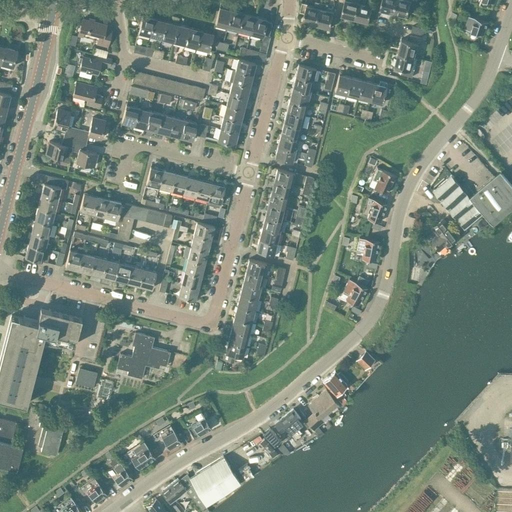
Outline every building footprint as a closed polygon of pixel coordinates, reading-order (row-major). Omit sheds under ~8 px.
[(344,0),(341,15),(355,19),(359,0),(352,0),(353,0),(351,0),(344,0)] [(359,0),(355,19),(368,22),(373,5),(365,3),(366,0),(359,0)] [(382,0),(380,9),(393,13),(396,0),(382,0)] [(396,0),(393,13),(407,16),(409,9),(415,11),(417,0),(396,0)] [(302,21),(316,25),(322,3),(315,1),(314,6),(307,4),(307,3),(302,2),(300,11),(305,12),(302,21)] [(316,25),(330,28),(334,11),(327,9),(328,4),(322,3),(316,25)] [(219,7),(215,24),(227,27),(231,10),(219,7)] [(231,10),(227,27),(238,30),(243,13),(231,10)] [(243,13),(238,30),(250,33),(254,16),(243,13)] [(484,34),(489,21),(469,14),(469,15),(465,28),(466,28),(484,34)] [(138,32),(150,35),(154,18),(142,15),(138,32)] [(254,16),(250,33),(262,36),(263,34),(268,35),(272,22),(266,21),(266,19),(254,16)] [(97,43),(108,46),(112,30),(105,28),(106,24),(82,18),(78,34),(98,39),(97,43)] [(150,35),(161,38),(166,21),(154,18),(150,35)] [(161,38),(173,41),(177,24),(166,21),(161,38)] [(173,41),(185,44),(189,27),(177,24),(173,41)] [(411,32),(423,35),(425,28),(413,25),(411,32)] [(185,44),(196,47),(201,30),(189,27),(185,44)] [(196,47),(208,50),(213,33),(201,30),(196,47)] [(398,52),(415,56),(418,43),(421,43),(422,37),(411,35),(409,40),(401,38),(398,52)] [(133,51),(145,54),(147,47),(135,44),(133,51)] [(1,63),(13,66),(17,49),(5,46),(1,63)] [(244,55),(256,58),(258,51),(246,48),(244,55)] [(401,74),(412,76),(414,70),(411,70),(415,56),(398,52),(394,66),(402,68),(401,74)] [(80,57),(79,61),(81,62),(79,69),(97,74),(100,63),(110,65),(112,59),(100,56),(94,54),(93,58),(83,55),(82,57),(80,57)] [(202,69),(209,70),(212,59),(205,57),(202,69)] [(235,70),(252,74),(255,62),(238,58),(235,69),(235,70)] [(295,75),(313,80),(316,68),(298,63),(295,75)] [(232,81),(249,86),(252,74),(235,70),(235,69),(232,69),(229,81),(232,81)] [(132,82),(138,83),(141,72),(134,70),(132,82)] [(325,83),(332,85),(335,73),(328,71),(325,83)] [(138,83),(143,85),(146,73),(141,72),(138,83)] [(143,85),(149,86),(152,75),(146,73),(143,85)] [(334,91),(346,94),(351,77),(339,74),(334,91)] [(149,86),(155,88),(158,76),(152,75),(149,86)] [(292,87),(310,91),(313,80),(295,75),(292,87)] [(155,88),(161,89),(164,78),(158,76),(155,88)] [(346,94),(358,97),(362,80),(351,77),(346,94)] [(161,89),(167,91),(170,79),(164,78),(161,89)] [(167,91),(172,92),(175,80),(170,79),(167,91)] [(0,87),(10,90),(12,84),(0,80),(0,87)] [(172,92),(178,94),(181,82),(175,80),(172,92)] [(358,97),(370,100),(374,83),(362,80),(358,97)] [(86,103),(99,107),(102,95),(95,93),(96,86),(76,81),(72,94),(88,98),(86,103)] [(229,93),(246,98),(249,86),(232,81),(229,93)] [(374,83),(370,100),(382,103),(386,86),(387,82),(380,81),(379,84),(374,83)] [(178,94),(184,95),(187,83),(181,82),(178,94)] [(184,95),(190,97),(193,85),(187,83),(184,95)] [(129,93),(141,96),(143,89),(131,85),(129,93)] [(190,97),(196,98),(199,86),(193,85),(190,97)] [(196,98),(202,100),(205,88),(199,86),(196,98)] [(289,98),(307,103),(310,91),(292,87),(289,98)] [(0,104),(7,106),(10,94),(0,91),(0,104)] [(226,105),(243,109),(246,98),(229,93),(226,105)] [(286,110),(304,115),(307,103),(289,98),(286,110)] [(121,121),(133,124),(138,107),(126,104),(121,121)] [(223,116),(240,121),(243,109),(226,105),(223,116)] [(133,124),(145,127),(149,110),(138,107),(133,124)] [(63,136),(75,139),(78,128),(67,125),(70,111),(57,108),(53,125),(65,129),(63,136)] [(145,127),(157,130),(161,113),(149,110),(145,127)] [(283,122),(301,126),(304,115),(286,110),(283,122)] [(157,130),(168,133),(173,116),(161,113),(157,130)] [(168,133),(180,136),(184,119),(173,116),(168,133)] [(220,128),(237,132),(240,121),(223,116),(220,128)] [(75,139),(86,142),(88,134),(100,137),(105,120),(92,117),(89,131),(78,128),(75,139)] [(180,136),(192,139),(196,122),(184,119),(180,136)] [(280,133),(298,138),(301,126),(283,122),(280,133)] [(197,135),(204,137),(207,125),(200,123),(197,135)] [(217,140),(234,144),(237,132),(220,128),(217,140)] [(277,145),(295,149),(298,138),(280,133),(277,145)] [(72,150),(75,139),(63,136),(61,144),(49,140),(46,153),(63,157),(62,160),(69,162),(72,150)] [(78,168),(89,171),(90,165),(93,165),(97,153),(84,149),(86,142),(75,139),(72,150),(78,152),(76,161),(79,162),(78,168)] [(274,157),(292,161),(295,149),(277,145),(274,157)] [(366,156),(370,161),(376,157),(373,152),(366,156)] [(304,164),(311,166),(314,154),(307,153),(304,164)] [(150,166),(146,183),(158,187),(163,169),(150,166)] [(374,187),(387,193),(395,174),(377,166),(371,180),(376,181),(374,187)] [(274,180),(291,184),(294,172),(277,168),(274,180)] [(163,169),(158,187),(171,190),(175,172),(163,169)] [(452,174),(434,190),(465,226),(483,211),(494,223),(511,207),(511,182),(502,171),(471,197),(452,174)] [(175,172),(171,190),(183,193),(187,175),(175,172)] [(187,175),(183,193),(195,196),(199,179),(187,175)] [(303,188),(311,189),(314,177),(306,175),(303,188)] [(43,182),(40,194),(58,199),(61,187),(66,188),(68,180),(51,176),(49,183),(43,182)] [(199,179),(195,196),(207,199),(212,182),(199,179)] [(271,191),(288,196),(291,184),(274,180),(271,191)] [(207,199),(206,203),(219,207),(224,185),(212,182),(207,199)] [(268,203),(285,207),(288,196),(271,191),(268,203)] [(79,209),(92,213),(96,195),(84,192),(79,209)] [(40,194),(37,207),(55,211),(58,199),(40,194)] [(92,213),(104,216),(109,198),(96,195),(92,213)] [(367,217),(380,221),(382,215),(387,202),(368,195),(368,196),(374,198),(367,217)] [(104,216),(116,219),(115,224),(119,225),(121,220),(122,214),(124,206),(120,205),(121,202),(109,198),(104,216)] [(122,214),(134,217),(139,219),(142,207),(125,203),(124,206),(122,214)] [(265,215),(282,219),(285,207),(268,203),(265,215)] [(37,207),(34,219),(51,223),(55,211),(37,207)] [(142,207),(139,219),(145,220),(148,209),(142,207)] [(148,209),(145,220),(151,222),(154,210),(148,209)] [(154,210),(151,222),(157,223),(160,211),(154,210)] [(160,211),(157,223),(163,225),(166,213),(160,211)] [(202,218),(215,221),(216,215),(204,212),(203,214),(202,218)] [(166,213),(163,225),(169,226),(172,215),(166,213)] [(121,220),(132,223),(134,217),(122,214),(121,220)] [(262,226),(279,231),(282,219),(265,215),(262,226)] [(432,240),(441,250),(458,235),(444,218),(433,227),(436,231),(438,230),(440,233),(432,240)] [(34,219),(31,231),(48,235),(51,223),(34,219)] [(119,226),(131,229),(132,223),(121,220),(119,225),(119,226)] [(193,233),(211,238),(214,225),(197,221),(193,233)] [(118,232),(129,235),(131,229),(119,226),(118,232)] [(259,238),(277,242),(279,231),(262,226),(259,238)] [(28,243),(50,249),(51,244),(46,243),(48,235),(31,231),(28,243)] [(116,238),(128,241),(129,235),(118,232),(116,238)] [(190,246),(208,250),(211,238),(193,233),(190,246)] [(362,257),(375,259),(376,253),(379,240),(359,236),(357,249),(363,250),(362,257)] [(256,250),(274,254),(277,242),(259,238),(256,250)] [(25,256),(47,261),(50,249),(28,243),(25,256)] [(286,257),(293,259),(296,247),(289,245),(286,257)] [(78,269),(82,252),(83,247),(78,246),(77,250),(69,249),(65,266),(78,269)] [(187,258),(205,262),(208,250),(190,246),(187,258)] [(55,263),(61,265),(64,252),(60,251),(58,251),(55,263)] [(78,269),(90,272),(94,255),(82,252),(78,269)] [(90,272),(102,275),(106,258),(94,255),(90,272)] [(102,275),(114,279),(119,261),(106,258),(102,275)] [(184,270),(201,274),(205,262),(187,258),(184,270)] [(246,270),(263,275),(266,263),(249,258),(246,270)] [(114,279),(126,282),(131,264),(119,261),(114,279)] [(126,282),(139,285),(143,267),(131,264),(126,282)] [(139,285),(151,288),(156,271),(143,267),(139,285)] [(181,282),(198,287),(201,274),(184,270),(181,282)] [(243,282),(260,286),(263,275),(246,270),(243,282)] [(159,290),(165,291),(168,279),(166,278),(162,277),(159,290)] [(346,298),(358,304),(361,299),(367,287),(349,277),(349,278),(343,290),(349,292),(346,298)] [(178,295),(195,299),(198,287),(181,282),(178,295)] [(240,294),(257,298),(260,286),(243,282),(240,294)] [(237,305),(254,310),(257,298),(240,294),(237,305)] [(234,317),(251,321),(254,310),(237,305),(234,317)] [(353,305),(350,310),(359,314),(361,309),(353,305)] [(11,314),(0,355),(0,397),(26,404),(42,339),(69,343),(75,344),(81,318),(50,309),(49,309),(40,307),(37,319),(37,321),(11,314)] [(231,328),(248,333),(251,321),(234,317),(231,328)] [(228,340),(245,344),(248,333),(231,328),(228,340)] [(127,374),(141,377),(145,364),(158,367),(159,363),(166,365),(170,351),(151,346),(154,336),(135,331),(132,344),(134,345),(132,355),(120,353),(116,367),(128,370),(127,374)] [(221,357),(233,360),(234,354),(242,356),(245,344),(228,340),(225,352),(222,351),(221,357)] [(365,350),(356,360),(364,368),(374,358),(365,350)] [(75,382),(93,386),(97,372),(79,367),(75,382)] [(323,381),(343,403),(347,400),(343,396),(345,393),(340,388),(346,383),(345,382),(347,380),(340,371),(337,373),(335,370),(323,381)] [(305,418),(313,427),(323,420),(320,417),(337,402),(326,389),(308,403),(314,411),(305,418)] [(187,404),(189,409),(195,406),(193,401),(187,404)] [(280,419),(275,423),(280,430),(284,427),(295,440),(301,436),(299,434),(302,432),(297,426),(302,422),(299,418),(300,417),(293,408),(280,419)] [(187,426),(194,438),(199,435),(211,428),(201,410),(204,416),(187,426)] [(155,420),(158,425),(165,421),(162,416),(155,420)] [(0,465),(16,470),(23,445),(11,442),(16,421),(2,418),(2,419),(0,418),(0,465)] [(41,450),(56,454),(64,423),(41,418),(39,425),(43,426),(38,445),(42,446),(41,450)] [(162,437),(169,449),(181,441),(170,424),(173,430),(162,437)] [(270,427),(262,433),(274,446),(274,445),(279,441),(280,440),(270,427)] [(248,443),(262,463),(272,455),(259,436),(248,443)] [(131,457),(138,468),(144,465),(155,457),(144,440),(144,441),(133,448),(136,453),(131,457)] [(190,476),(206,503),(240,482),(223,456),(190,476)] [(112,483),(116,489),(132,477),(120,461),(124,466),(113,474),(117,480),(112,483)] [(87,490),(96,501),(107,493),(94,477),(98,482),(87,490)] [(179,492),(185,488),(178,478),(162,490),(169,500),(175,495),(177,497),(180,494),(179,492)] [(185,488),(202,508),(207,504),(193,482),(185,488)] [(55,491),(58,495),(64,491),(60,487),(55,491)] [(59,511),(81,511),(83,511),(70,495),(74,501),(59,511)] [(147,505),(152,511),(168,511),(166,509),(166,510),(156,498),(147,505)] [(173,505),(178,511),(179,511),(183,509),(177,502),(173,505)]
